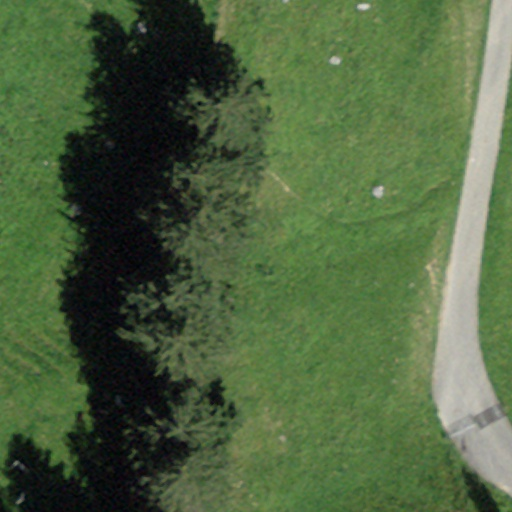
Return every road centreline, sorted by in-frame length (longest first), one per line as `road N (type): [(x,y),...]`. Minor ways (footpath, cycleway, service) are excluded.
road 1 (track): [(485,173),(448,374),(470,443),(511,473)]
road 2 (track): [(509,0),(485,173)]
